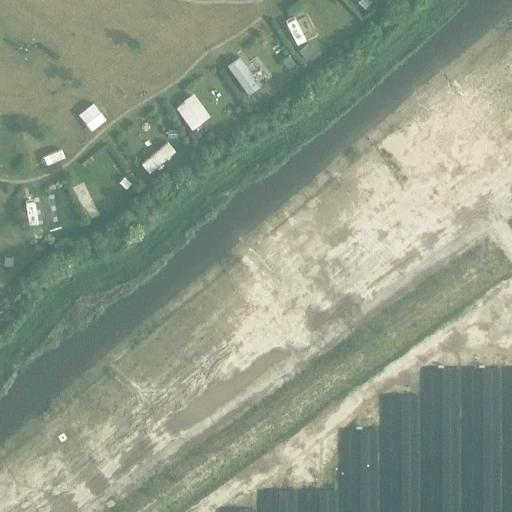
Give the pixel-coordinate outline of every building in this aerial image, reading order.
[(118,0),(118,1),(135,8),(138,0),(118,0)] [(367,0),(360,0),(358,2),(365,8),(370,2),(367,0)] [(308,45),(299,53),(306,60),(315,52),(308,45)] [(0,71),(0,72),(10,55),(0,48),(0,71)] [(241,55),(227,65),(247,94),(261,84),(241,55)] [(288,56),(282,60),(288,69),(295,64),(288,56)] [(194,126),(187,131),(193,140),(201,135),(194,126)] [(47,139),(27,140),(29,164),(49,162),(47,139)] [(169,140),(141,162),(150,172),(177,150),(169,140)] [(81,190),(86,204),(104,197),(98,183),(81,190)] [(29,200),(32,221),(51,218),(48,197),(29,200)] [(42,234),(36,235),(39,243),(44,241),(42,234)] [(5,257),(4,265),(12,266),(13,257),(5,257)]
